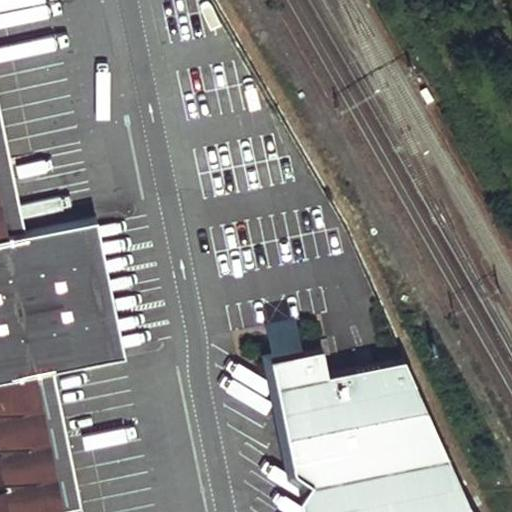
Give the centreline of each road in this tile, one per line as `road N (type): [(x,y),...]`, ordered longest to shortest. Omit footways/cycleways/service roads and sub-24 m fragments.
road 1 (unknown): [(192,312),(347,281)]
road 2 (unknown): [(174,229),(318,201)]
